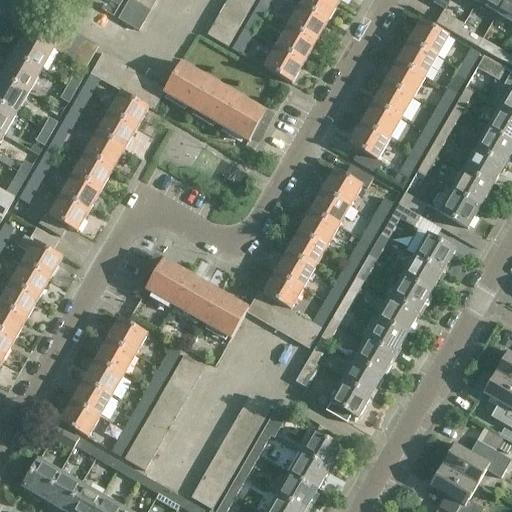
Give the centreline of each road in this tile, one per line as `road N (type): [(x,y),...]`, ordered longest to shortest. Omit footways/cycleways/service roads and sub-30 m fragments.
road 1 (residential): [(0,455),(143,205),(240,258),(386,0)]
road 2 (residential): [(355,511),(481,301)]
